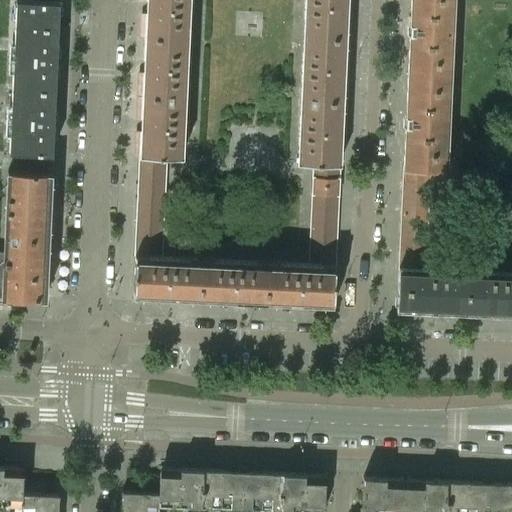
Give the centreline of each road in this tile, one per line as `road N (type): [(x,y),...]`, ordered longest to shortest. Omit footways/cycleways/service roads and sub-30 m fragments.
road 1 (tertiary): [(88,416),(511,441)]
road 2 (tertiary): [(511,418),(217,407),(89,391)]
road 3 (residential): [(376,0),(356,344)]
road 4 (residential): [(91,331),(104,0)]
road 5 (residential): [(91,331),(356,344)]
road 6 (residential): [(356,344),(511,352)]
